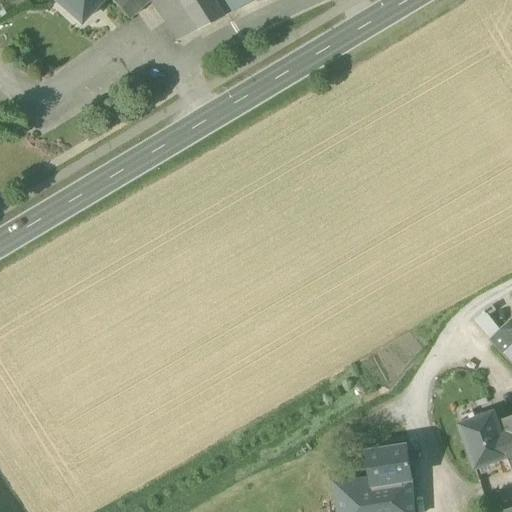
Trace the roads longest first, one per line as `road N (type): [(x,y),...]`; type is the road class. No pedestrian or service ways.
road 1 (tertiary): [(0,246),(412,0)]
road 2 (unclassified): [(511,284),(462,313),(393,397)]
